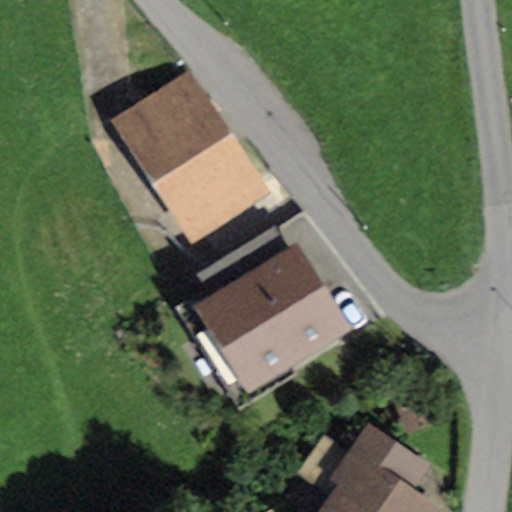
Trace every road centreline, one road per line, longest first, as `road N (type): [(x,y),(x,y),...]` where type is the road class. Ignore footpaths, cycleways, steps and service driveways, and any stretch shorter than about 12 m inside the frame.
road 1 (residential): [(152,0),(388,293),(499,369)]
road 2 (residential): [(499,369),(499,196),(476,0)]
road 3 (residential): [(481,511),(499,369)]
